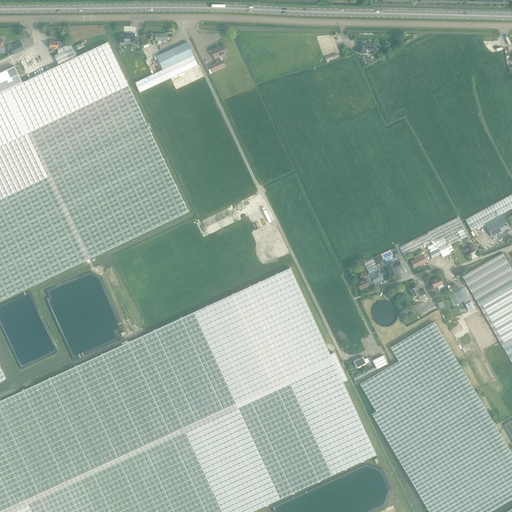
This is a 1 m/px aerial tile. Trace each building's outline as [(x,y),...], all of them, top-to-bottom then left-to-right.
[(134,44),(138,44),(138,37),(134,38),(134,34),(119,34),(119,42),(134,42),(134,44)] [(10,47),(7,48),(8,57),(13,54),(24,49),(20,41),(10,47)] [(54,56),(57,64),(68,59),(73,56),(71,52),(73,51),(70,44),(64,47),(63,42),(54,42),(54,41),(50,41),(50,49),(58,49),(57,54),(54,56)] [(370,43),(370,41),(357,41),(357,48),(358,48),(358,53),(366,53),(366,49),(375,49),(375,43),(370,43)] [(0,325),(21,371),(219,277),(188,212),(108,42),(22,83),(0,93),(0,325)] [(135,83),(139,92),(198,65),(194,56),(193,56),(187,42),(156,56),(162,70),(135,83)] [(215,59),(217,63),(221,61),(219,57),(227,53),(225,49),(226,49),(224,45),(219,47),(211,51),(215,59)] [(326,61),(338,57),(337,53),(325,58),(326,61)] [(210,66),(213,73),(226,67),(223,60),(221,61),(217,63),(210,66)] [(0,93),(22,83),(15,66),(0,73),(0,93)] [(511,194),(465,220),(471,231),(485,224),(491,236),(509,227),(502,215),(511,209),(511,194)] [(457,217),(427,232),(428,233),(430,237),(433,241),(436,245),(441,254),(442,258),(450,254),(450,252),(451,252),(453,251),(451,245),(463,239),(467,237),(468,236),(457,217)] [(413,240),(399,247),(403,256),(426,245),(433,241),(430,237),(428,233),(413,240)] [(469,240),(467,237),(463,239),(465,242),(463,243),(465,247),(463,248),(465,252),(467,251),(468,251),(470,254),(472,253),(473,253),(475,252),(475,251),(476,251),(472,243),(470,244),(469,240)] [(437,246),(429,250),(430,252),(429,253),(432,259),(441,254),(437,246)] [(418,253),(410,258),(411,261),(414,268),(420,265),(422,264),(423,264),(427,262),(423,255),(420,257),(418,253)] [(380,254),(373,258),(376,265),(382,262),(381,260),(382,259),(380,254)] [(484,264),(462,277),(471,292),(483,313),(496,335),(510,360),(511,363),(511,270),(502,254),(484,264)] [(364,263),(369,274),(373,282),(375,284),(384,280),(380,272),(379,270),(376,265),(373,258),(367,261),(364,263)] [(386,266),(391,277),(394,276),(395,276),(397,275),(397,274),(398,273),(397,270),(398,269),(399,269),(402,268),(399,262),(394,264),(393,263),(386,266)] [(142,336),(0,401),(0,511),(251,511),(376,455),(342,382),(347,380),(334,352),(330,354),(290,268),(143,336),(142,336)] [(360,290),(374,283),(369,274),(364,276),(365,279),(357,284),(360,290)] [(430,281),(433,288),(433,289),(435,293),(439,291),(437,287),(443,284),(440,277),(434,280),(434,279),(430,281)] [(420,301),(427,297),(424,290),(418,292),(416,287),(410,290),(413,297),(417,296),(420,301)] [(453,307),(464,302),(466,304),(465,305),(468,311),(475,308),(472,302),(469,303),(467,300),(468,300),(466,294),(463,288),(448,295),(453,307)] [(398,361),(360,384),(376,412),(371,414),(429,511),(489,511),(511,499),(511,453),(434,322),(391,348),(398,361)] [(387,365),(384,360),(382,356),(371,361),(374,366),(353,377),(355,381),(387,365)] [(369,362),(368,360),(367,358),(364,360),(362,357),(359,358),(360,359),(354,361),(357,368),(369,362)]
